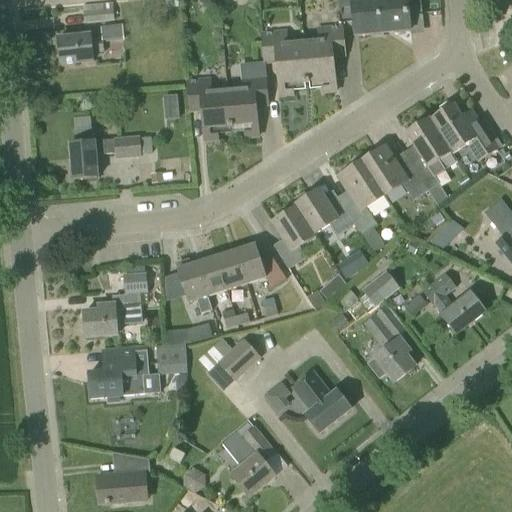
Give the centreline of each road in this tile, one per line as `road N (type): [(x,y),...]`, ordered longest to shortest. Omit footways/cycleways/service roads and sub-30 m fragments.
road 1 (residential): [(22,236),(189,223),(226,207),(463,59),(454,0)]
road 2 (residential): [(52,511),(22,236)]
road 3 (tertiary): [(315,511),(511,358)]
road 4 (residential): [(22,236),(0,21)]
